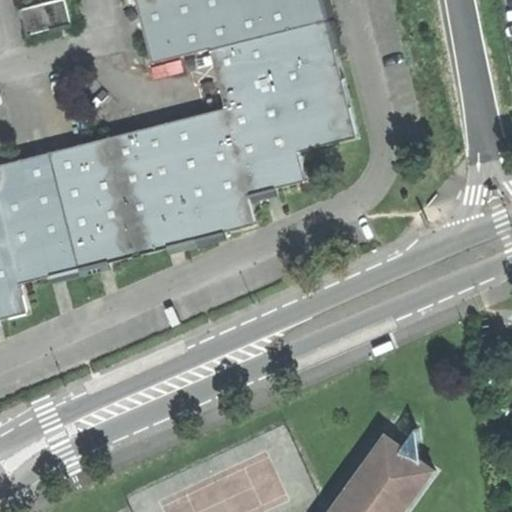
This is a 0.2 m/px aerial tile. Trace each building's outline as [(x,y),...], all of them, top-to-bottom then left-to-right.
[(61,0),(22,10),(28,35),(71,24),(65,0),(61,0)] [(137,0),(153,64),(213,49),(331,20),(325,0),(137,0)] [(331,20),(213,49),(227,108),(250,197),(310,182),(302,153),(360,138),(331,20)] [(227,108),(0,165),(0,188),(24,284),(257,225),(250,197),(227,108)] [(0,188),(0,320),(31,313),(24,284),(0,188)] [(396,344),(395,340),(375,348),(378,356),(393,350),(398,348),(396,344)] [(402,511),(434,467),(418,456),(415,427),(403,445),(385,432),(329,511),(402,511)]
